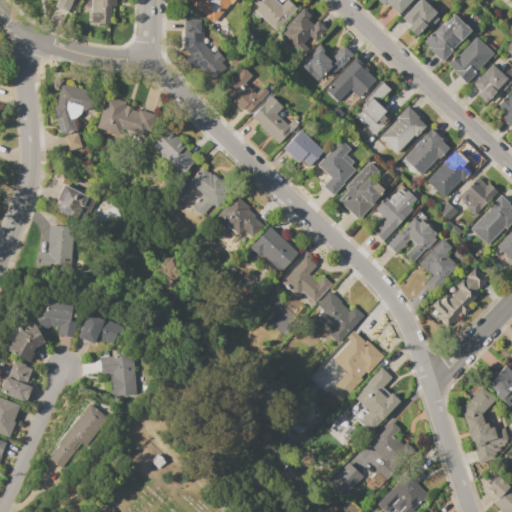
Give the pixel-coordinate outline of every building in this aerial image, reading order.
[(72,0),(66,13),(54,7),(57,0),(72,0)] [(116,0),(115,24),(89,22),(90,0),(116,0)] [(232,0),(212,24),(191,6),(192,5),(186,0),(232,0)] [(249,0),(273,0),(281,6),(286,0),(295,9),(275,31),(253,11),(256,7),(249,0)] [(412,0),(398,15),(385,4),(382,7),(375,0),(412,0)] [(400,18),(418,0),(430,0),(426,4),(435,12),(433,15),(438,19),(430,27),(428,26),(426,28),(425,26),(415,36),(406,28),(408,26),(400,18)] [(302,8),(310,16),(306,20),(312,25),(316,21),(325,30),(313,42),(308,37),(302,44),(307,48),(300,55),(280,36),(285,30),(283,28),(302,8)] [(452,15),(469,31),(451,50),(452,50),(441,62),(429,50),(430,49),(423,42),(440,24),(442,26),(452,15)] [(184,19),(200,20),(199,32),(202,32),(202,43),(212,54),(216,51),(223,59),(219,63),(220,64),(206,77),(182,51),(184,19)] [(475,37),(492,54),(469,79),(465,84),(453,72),(454,71),(447,64),(456,54),(458,56),(475,37)] [(317,47),(322,52),(323,53),(322,54),(325,57),(326,56),(330,59),(336,53),(335,52),(339,47),(340,48),(342,46),(352,55),(331,77),(326,72),(317,81),(300,65),(317,47)] [(324,90),(354,58),(367,70),(366,72),(375,80),(372,83),(371,83),(365,90),(365,91),(358,99),(348,90),(336,102),(324,90)] [(490,64),(502,75),(511,65),(511,81),(501,93),(499,91),(496,94),(494,92),(484,103),(476,95),(479,91),(478,92),(473,87),(473,86),(471,84),(490,64)] [(242,68),(250,76),(243,82),(254,94),(262,86),(268,92),(247,113),(243,109),(240,111),(219,90),(242,68)] [(380,81),(389,89),(376,103),(384,111),(376,120),(382,126),(373,136),(353,118),(356,115),(355,114),(359,109),(360,110),(366,104),(363,101),(380,81)] [(60,83),(94,90),(90,107),(72,119),(81,147),(66,152),(54,114),(60,83)] [(511,91),(511,126),(510,128),(502,119),(503,119),(500,116),(502,113),(496,108),(511,91)] [(95,128),(105,96),(125,102),(124,105),(132,108),(131,110),(137,112),(138,110),(156,116),(147,145),(95,128)] [(249,117),(262,104),(270,96),(281,107),(274,113),(286,125),(291,120),(292,121),(294,120),(298,124),(276,145),(249,117)] [(406,106),(418,118),(416,119),(424,127),(414,137),(412,136),(395,153),(378,137),(395,120),(394,119),(406,106)] [(151,147),(169,129),(185,145),(183,147),(196,159),(180,176),(151,147)] [(429,129),(441,140),(440,141),(447,149),(437,159),(436,158),(419,175),(402,159),(420,141),(419,140),(429,129)] [(299,130),(301,132),(322,152),(308,167),(300,160),(297,164),(282,149),(299,130)] [(339,140),(348,149),(343,154),(352,162),(349,166),(354,170),(343,182),(344,183),(332,196),(322,187),(330,178),(316,165),(339,140)] [(453,151),(465,162),(463,164),(471,171),(461,182),(459,180),(442,198),(425,182),(443,163),(442,162),(453,151)] [(368,162),(376,169),(368,178),(374,184),(375,183),(383,190),(381,192),(381,193),(374,200),(375,201),(357,220),(337,201),(347,191),(344,188),(368,162)] [(187,182),(201,167),(229,193),(215,208),(211,205),(201,216),(191,207),(201,195),(187,182)] [(476,178),(485,186),(487,184),(496,192),(473,216),(464,207),(469,202),(466,199),(463,202),(458,196),(476,178)] [(63,185),(95,201),(88,215),(79,211),(74,221),(54,211),(59,202),(55,200),(63,185)] [(374,209),(384,197),(388,200),(396,191),(397,192),(400,189),(404,193),(406,190),(418,201),(399,223),(399,224),(382,243),(372,233),(385,219),(374,209)] [(499,195),(511,207),(508,211),(511,214),(511,223),(509,227),(507,225),(504,228),(503,227),(486,246),(469,230),(488,208),(499,195)] [(235,196),(248,208),(247,210),(254,217),(253,218),(260,224),(244,242),(226,224),(224,227),(214,218),(235,196)] [(445,202),(456,212),(447,221),(452,225),(450,227),(443,221),(445,220),(436,212),(445,202)] [(413,218),(418,223),(420,220),(435,234),(433,236),(435,238),(426,249),(425,248),(411,263),(404,256),(414,244),(408,239),(397,250),(389,243),(413,218)] [(49,225),(73,227),(70,270),(34,267),(35,252),(47,253),(49,225)] [(268,227),(296,253),(279,272),(259,253),(256,257),(247,249),(268,227)] [(511,262),(496,248),(506,237),(505,236),(511,228),(511,262)] [(418,263),(441,239),(450,248),(443,254),(458,268),(433,293),(423,283),(430,275),(418,263)] [(304,256),(315,266),(307,275),(316,283),(322,276),(331,284),(311,306),(298,294),(294,298),(279,285),(304,256)] [(472,267),(486,279),(477,289),(476,288),(473,291),(477,294),(466,306),(468,308),(461,315),(459,313),(446,329),(437,321),(439,318),(428,309),(436,299),(439,301),(444,295),(446,296),(461,279),(463,280),(465,277),(464,276),(472,267)] [(338,344),(331,339),(331,340),(326,336),(333,328),(317,314),(321,310),(315,306),(328,291),(341,302),(339,303),(348,311),(352,307),(362,316),(338,344)] [(49,326),(42,331),(31,313),(45,305),(46,302),(78,307),(73,338),(57,335),(59,328),(49,326)] [(87,314),(101,319),(101,318),(123,328),(115,346),(104,341),(103,343),(95,339),(93,344),(77,337),(87,314)] [(17,329),(22,332),(34,326),(44,344),(34,349),(27,363),(5,351),(17,329)] [(351,331),(364,342),(365,341),(383,357),(341,404),(327,391),(344,372),(331,360),(349,341),(345,338),(351,331)] [(98,358),(132,355),(136,394),(110,397),(108,376),(111,376),(111,373),(100,374),(98,358)] [(8,358),(35,369),(28,386),(32,388),(25,404),(0,393),(0,388),(6,373),(3,371),(8,358)] [(504,366),(511,374),(511,402),(507,407),(494,394),(496,392),(493,389),(492,390),(486,385),(491,379),(492,380),(498,374),(497,373),(504,366)] [(379,368),(391,378),(382,388),(388,394),(390,393),(399,401),(371,431),(349,411),(357,402),(352,398),(379,368)] [(482,413),(485,423),(486,423),(488,428),(492,427),(493,431),(503,428),(508,444),(499,448),(500,450),(495,452),(495,454),(493,455),(494,459),(490,460),(490,461),(479,465),(472,446),(473,446),(469,432),(468,433),(460,409),(481,386),(495,399),(482,413)] [(0,398),(18,406),(12,422),(14,423),(8,438),(0,434),(0,398)] [(88,404),(107,419),(85,448),(80,444),(61,469),(48,459),(58,446),(56,445),(88,404)] [(368,446),(391,422),(398,429),(392,435),(411,453),(379,487),(370,478),(376,472),(375,471),(384,461),(368,446)] [(327,482),(342,496),(360,476),(345,462),(327,482)] [(496,476),(508,487),(507,488),(511,493),(511,511),(500,511),(492,504),(495,500),(484,490),(496,476)] [(382,511),(375,505),(398,482),(422,505),(415,511),(396,511),(391,507),(386,511),(382,511)]
